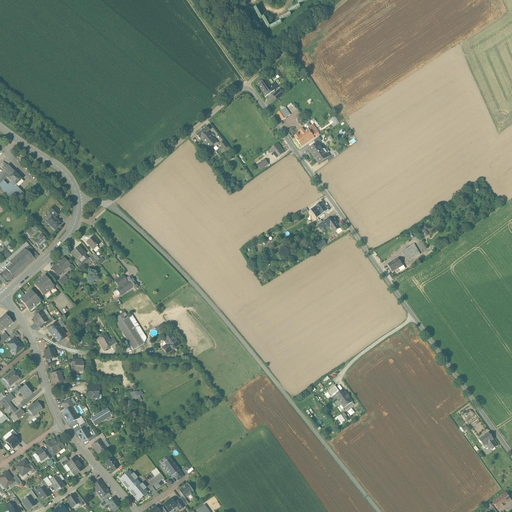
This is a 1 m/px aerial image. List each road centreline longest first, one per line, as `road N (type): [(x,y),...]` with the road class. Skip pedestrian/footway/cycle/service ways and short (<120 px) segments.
road 1 (unclassified): [(109,202),(248,81),(511,453)]
road 2 (unclassified): [(378,511),(190,280),(109,202)]
road 3 (track): [(248,81),(345,0)]
road 4 (tertiary): [(3,296),(68,236),(77,202)]
